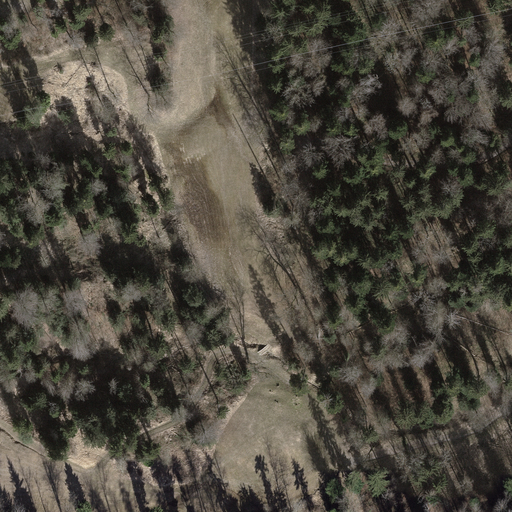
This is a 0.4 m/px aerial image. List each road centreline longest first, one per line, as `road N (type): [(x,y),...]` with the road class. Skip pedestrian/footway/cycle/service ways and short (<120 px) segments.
road 1 (track): [(250,0),(255,105),(287,162),(304,218),(296,329),(315,355),(308,386)]
road 2 (track): [(511,138),(469,163),(434,170),(323,142),(255,105)]
road 3 (track): [(354,511),(346,472),(359,456),(475,430),(511,401)]
